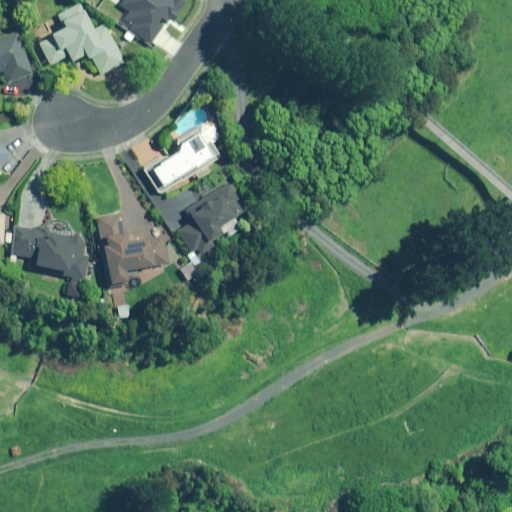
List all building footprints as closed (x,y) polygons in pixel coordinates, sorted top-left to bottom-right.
[(159,17),(156,0),(112,0),(126,10),(136,8),(138,17),(135,21),(144,28),(146,28),(147,28),(148,28),(150,28),(151,27),(152,27),(154,26),(155,25),(156,24),(157,23),(157,22),(158,21),(158,19),(159,18),(159,17)] [(71,62),(83,55),(87,61),(91,59),(100,75),(124,62),(104,24),(92,30),(79,4),(58,15),(64,29),(38,43),(49,65),(68,55),(71,62)] [(32,75),(16,33),(0,39),(0,71),(3,71),(8,84),(32,75)] [(148,168),(159,187),(193,168),(195,170),(215,158),(207,145),(199,131),(174,145),(178,152),(148,168)] [(0,169),(14,155),(0,142),(0,169)] [(253,215),(231,182),(185,212),(192,222),(176,233),(189,252),(193,250),(198,257),(210,249),(208,245),(237,226),(253,215)] [(0,214),(0,245),(3,245),(3,244),(11,244),(11,233),(4,232),(6,215),(0,214)] [(167,264),(161,231),(122,238),(121,232),(117,215),(96,219),(108,284),(125,281),(123,272),(167,264)] [(27,270),(66,277),(65,283),(82,286),(83,280),(87,258),(82,257),(85,240),(16,228),(11,255),(30,258),(27,270)] [(191,265),(179,272),(184,279),(196,272),(191,265)]
